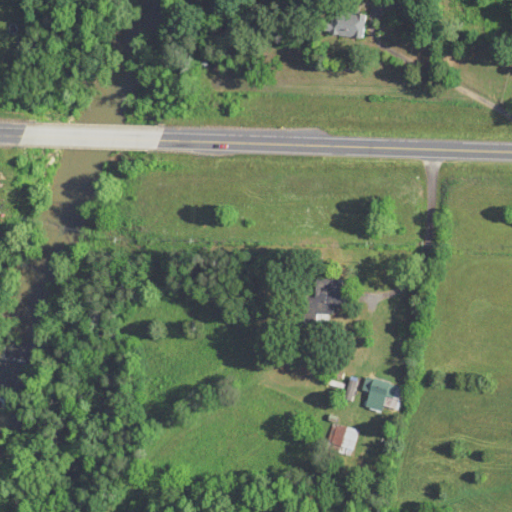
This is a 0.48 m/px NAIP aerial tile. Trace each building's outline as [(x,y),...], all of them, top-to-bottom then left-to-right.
[(328,35),(361,39),(364,12),(332,8),(328,35)] [(225,73),(225,61),(210,61),(210,73),(225,73)] [(337,279),(313,279),(312,298),(302,297),(301,325),(335,326),(337,279)] [(403,387),(364,378),(361,392),(366,393),(363,408),(396,416),(403,387)] [(356,431),(332,425),(325,451),(349,457),(356,431)]
